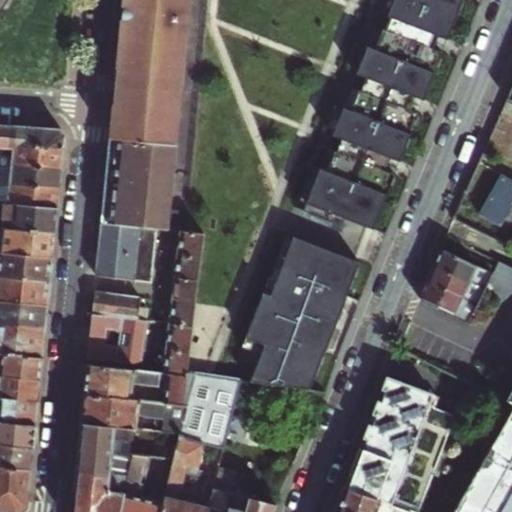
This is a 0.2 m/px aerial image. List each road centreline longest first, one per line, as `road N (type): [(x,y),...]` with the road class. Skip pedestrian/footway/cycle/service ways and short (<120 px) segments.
road 1 (residential): [(302,511),(511,7)]
road 2 (residential): [(94,104),(50,511)]
road 3 (unknown): [(75,278),(158,287),(165,234)]
